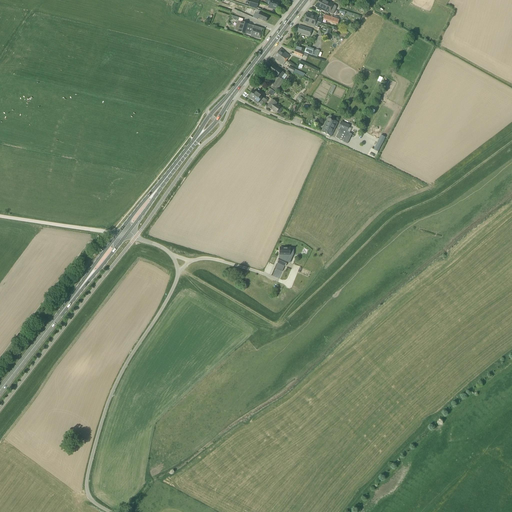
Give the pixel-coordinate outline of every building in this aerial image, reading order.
[(268,8),(277,10),(279,1),(275,0),(265,0),(265,2),(269,4),(268,8)] [(325,0),(318,0),(318,2),(329,7),(329,9),(331,10),(336,9),(336,8),(336,6),(333,5),(334,4),(325,0)] [(329,7),(318,2),(315,7),(325,11),(329,14),(329,13),(332,15),(333,14),(336,9),(331,10),(329,9),(329,7)] [(257,18),(265,22),(268,16),(260,12),(257,18)] [(304,17),(316,21),(321,23),(322,20),(317,18),(318,16),(306,12),(304,17)] [(316,21),(304,17),(302,22),(314,26),(316,21)] [(238,31),(245,34),(248,24),(241,22),(238,31)] [(262,29),(248,24),(245,34),(250,35),(250,36),(259,39),(262,29)] [(296,32),(309,36),(311,29),(298,25),(296,32)] [(276,53),(286,60),(289,56),(280,49),(276,53)] [(286,60),(276,53),(273,57),(283,65),(286,60)] [(269,71),(279,78),(272,87),(277,91),(284,81),(281,79),(284,73),(273,65),(269,71)] [(267,101),(262,97),(263,96),(255,90),(255,91),(254,91),(252,94),(264,102),(266,103),(267,101)] [(264,102),(252,94),(249,97),(258,103),(259,102),(262,105),(264,102)] [(272,110),(276,104),(277,103),(272,99),(267,106),(272,110)] [(276,104),(272,110),(276,113),(280,108),(276,104)] [(321,132),(330,137),(337,123),(328,118),(321,132)] [(342,122),(339,129),(346,132),(347,132),(349,126),(342,122)] [(346,132),(339,129),(335,138),(347,144),(351,135),(347,132),(346,132)] [(285,267),(287,262),(286,261),(287,261),(289,256),(290,253),(290,251),(290,249),(290,248),(279,248),(279,251),(279,252),(279,255),(281,255),(279,259),(279,258),(277,263),(278,263),(284,266),(285,267)] [(294,284),(303,287),(305,281),(296,278),(294,284)]
